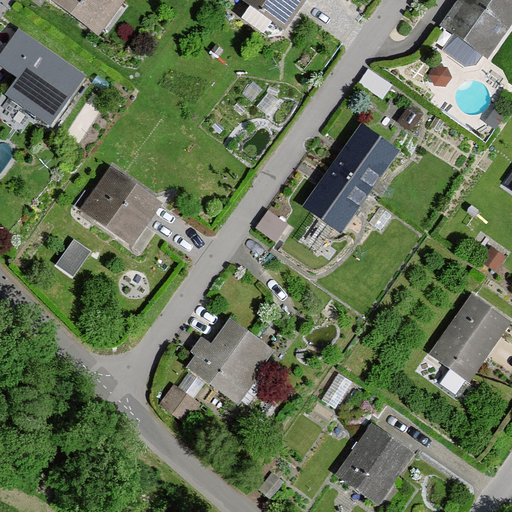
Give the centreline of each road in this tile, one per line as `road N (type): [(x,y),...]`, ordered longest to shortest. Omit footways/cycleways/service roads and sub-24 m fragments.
road 1 (residential): [(119,386),(396,0)]
road 2 (residential): [(252,511),(119,386)]
road 3 (residential): [(119,386),(0,270)]
